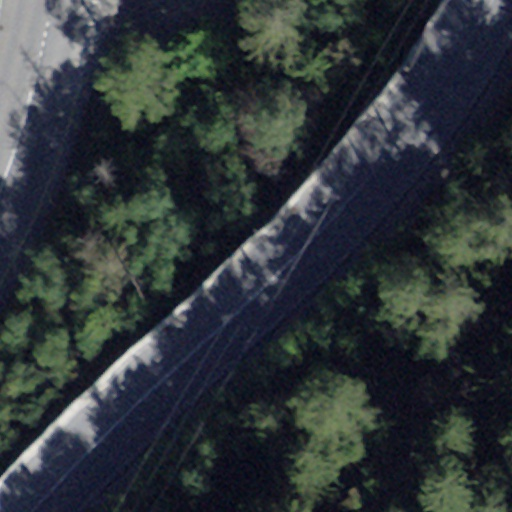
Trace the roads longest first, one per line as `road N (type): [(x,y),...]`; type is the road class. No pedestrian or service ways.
road 1 (tertiary): [(34,511),(70,466),(187,360),(408,135),(492,0)]
road 2 (residential): [(172,0),(131,26),(41,30)]
road 3 (tertiary): [(41,30),(0,147)]
